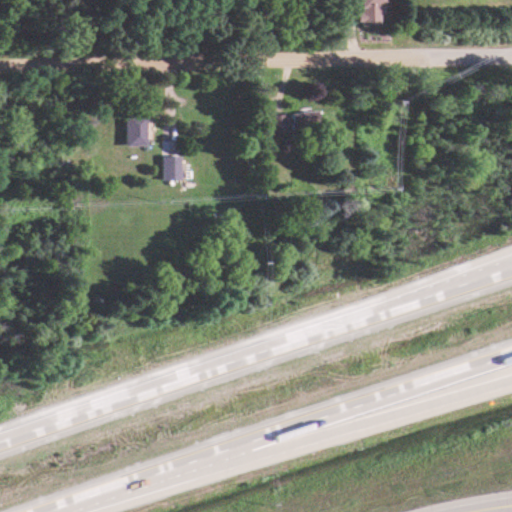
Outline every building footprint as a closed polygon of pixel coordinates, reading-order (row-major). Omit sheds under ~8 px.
[(375,6),(383,6),(383,0),(354,0),(355,25),(376,25),(375,6)] [(286,112),(287,133),(314,132),(313,111),(286,112)] [(121,145),(143,144),(142,114),(120,115),(121,145)] [(264,114),(264,131),(283,132),(283,124),(286,124),(286,114),(264,114)] [(176,156),(158,156),(158,179),(177,179),(176,156)]
